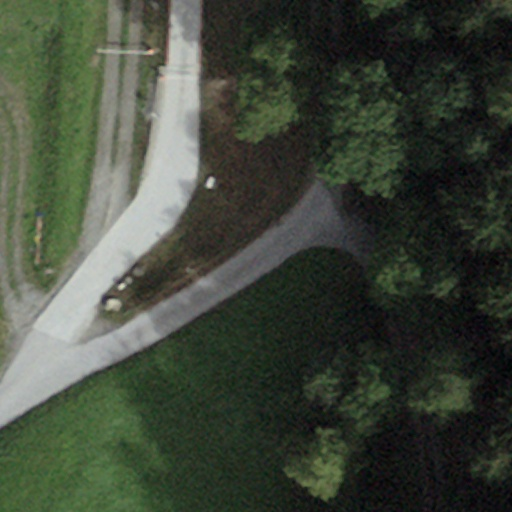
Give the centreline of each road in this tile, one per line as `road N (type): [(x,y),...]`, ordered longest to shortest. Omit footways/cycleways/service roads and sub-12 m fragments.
road 1 (track): [(362,219),(0,417)]
road 2 (track): [(315,0),(362,219)]
